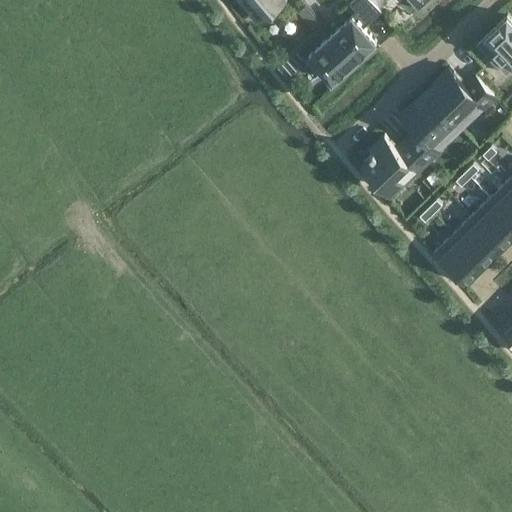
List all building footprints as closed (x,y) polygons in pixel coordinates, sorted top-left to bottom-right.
[(242,0),(241,1),(256,18),(277,0),(242,0)] [(381,8),(372,0),(350,0),(350,1),(357,9),(309,52),(332,78),(376,39),(363,24),(381,8)] [(322,23),(305,4),(298,10),(314,29),(322,23)] [(511,67),(511,17),(508,14),(478,42),(506,73),(511,67)] [(308,61),(297,49),(279,65),(290,77),(308,61)] [(450,66),(437,78),(443,84),(431,95),(453,118),(453,119),(456,122),(479,100),(484,106),(496,94),(476,73),(466,82),(450,66)] [(431,139),(453,119),(453,118),(431,95),(420,106),(414,100),(401,112),(417,129),(408,138),(428,159),(439,148),(431,139)] [(428,159),(408,138),(399,147),(385,133),(372,146),(373,148),(371,150),(373,152),(364,161),(383,182),(394,171),(405,182),(428,159)] [(492,144),(483,152),(489,158),(497,150),(492,144)] [(474,162),(465,170),(471,176),(479,168),(474,162)] [(462,184),(471,176),(465,170),(456,179),(462,184)] [(511,181),(508,178),(490,196),(511,218),(511,181)] [(511,234),(511,218),(490,196),(472,213),(502,245),(511,234)] [(437,197),(429,206),(434,211),(443,203),(437,197)] [(426,220),(434,211),(429,206),(420,214),(426,220)] [(502,245),(472,213),(453,231),(484,262),(502,245)] [(484,262),(453,231),(434,250),(468,284),(469,282),(466,280),(484,262)] [(511,338),(511,320),(504,328),(502,325),(500,326),(511,338)]
